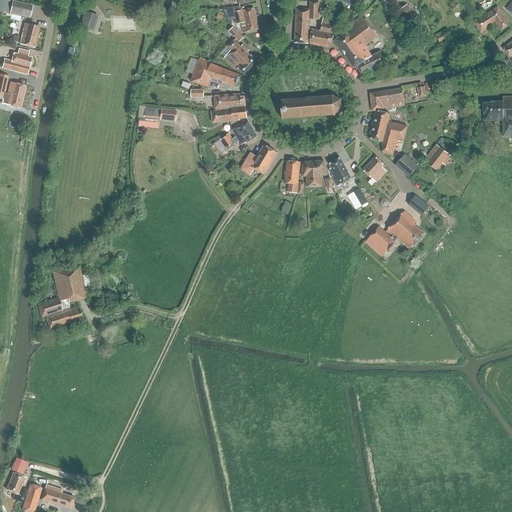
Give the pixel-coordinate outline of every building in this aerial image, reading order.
[(12,1),(9,13),(29,18),(32,6),(12,1)] [(185,5),(184,5),(172,2),(170,10),(175,11),(176,7),(184,9),(185,5)] [(310,2),(309,10),(296,10),(294,43),(308,44),(309,19),(317,20),(318,2),(310,2)] [(418,18),(407,5),(399,11),(409,25),(418,18)] [(500,31),(510,25),(497,7),(474,23),(481,33),(495,23),(500,31)] [(243,8),(227,12),(229,19),(235,18),(237,24),(241,23),(243,33),(258,30),(253,9),(244,11),(243,8)] [(224,14),(219,11),(216,18),(221,21),(224,14)] [(98,16),(84,12),(79,28),(94,32),(98,16)] [(362,75),(387,62),(380,52),(372,57),(365,46),(378,36),(362,15),(351,25),(353,28),(335,41),(354,68),(357,66),(362,75)] [(334,34),(336,27),(335,27),(336,20),(323,18),(322,23),(321,23),(319,31),(311,30),(310,45),(330,48),(334,34)] [(39,28),(25,24),(20,44),(34,47),(39,28)] [(243,38),(233,27),(228,31),(239,43),(243,38)] [(446,30),(435,35),(439,43),(450,38),(446,30)] [(168,41),(171,34),(165,31),(162,38),(168,41)] [(247,77),(260,63),(248,52),(250,50),(243,45),(241,47),(234,41),(228,47),(232,50),(224,59),(234,71),(237,68),(247,77)] [(27,74),(31,58),(27,57),(29,53),(18,50),(17,54),(14,53),(12,62),(4,60),(2,68),(27,74)] [(236,87),(239,74),(198,61),(191,82),(208,87),(210,81),(221,85),(221,83),(236,87)] [(4,93),(8,77),(0,74),(0,98),(3,99),(2,104),(7,105),(17,108),(20,108),(24,87),(23,86),(9,82),(7,93),(4,93)] [(424,87),(417,88),(419,98),(426,97),(424,87)] [(396,107),(404,106),(404,97),(402,89),(370,94),(372,111),(389,109),(396,107)] [(215,109),(245,107),(245,106),(244,97),(241,97),(241,94),(215,96),(214,97),(215,109)] [(334,115),(341,110),(340,100),(332,97),(281,101),(282,119),(334,115)] [(511,97),(502,97),(502,102),(491,103),(483,103),(484,114),(485,121),(503,121),(503,138),(510,137),(510,140),(511,139),(511,97)] [(144,107),(143,118),(175,122),(176,111),(144,107)] [(245,107),(215,109),(216,112),(211,112),(213,123),(239,120),(239,119),(246,118),(245,107)] [(376,111),(372,129),(405,137),(407,127),(388,122),(389,116),(386,113),(376,111)] [(231,140),(231,138),(228,135),(219,140),(226,151),(235,145),(234,144),(240,141),(242,145),(246,142),(246,144),(257,137),(248,122),(242,125),(241,124),(232,130),(237,137),(231,140)] [(404,141),(405,137),(372,129),(369,139),(382,142),(383,153),(393,155),(397,140),(404,141)] [(257,157),(251,154),(250,153),(239,169),(249,176),(254,169),(264,175),(277,153),(264,145),(257,157)] [(436,171),(442,164),(445,166),(451,158),(449,156),(449,155),(436,145),(424,161),(436,171)] [(408,177),(417,167),(404,155),(395,166),(408,177)] [(364,171),(372,179),(368,183),(372,186),(376,182),(386,172),(383,168),(384,167),(382,163),(376,158),(364,171)] [(351,179),(340,159),(329,165),(331,169),(329,170),(333,176),(332,176),(338,186),(351,179)] [(288,193),(297,194),(300,163),(297,162),(287,161),(285,183),(289,184),(288,193)] [(306,177),(307,187),(322,187),(322,177),(325,176),(323,161),(303,163),(303,176),(306,177)] [(359,189),(353,192),(361,207),(367,203),(359,189)] [(422,216),(428,207),(415,196),(408,205),(422,216)] [(410,250),(423,235),(423,234),(414,226),(416,224),(413,220),(413,219),(405,211),(385,233),(379,228),(371,237),(379,245),(380,245),(386,250),(397,238),(410,250)] [(50,329),(82,319),(79,307),(70,310),(69,308),(62,310),(59,301),(63,299),(64,304),(86,298),(78,264),(52,270),(59,298),(38,304),(41,318),(46,317),(50,329)] [(15,458),(11,470),(23,474),(27,462),(15,458)] [(7,490),(14,493),(12,499),(21,503),(26,491),(21,489),(25,478),(23,477),(15,474),(13,473),(7,490)] [(33,511),(42,488),(29,484),(21,510),(28,511),(33,511)] [(41,500),(70,509),(74,498),(61,494),(62,491),(45,485),(41,500)]
